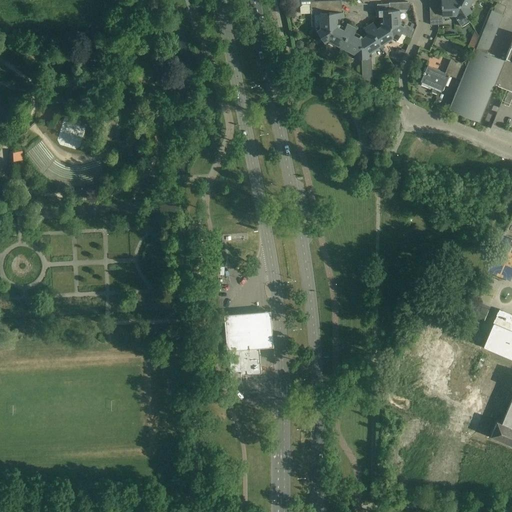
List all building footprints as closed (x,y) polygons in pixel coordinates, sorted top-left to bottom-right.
[(339,18),(343,18),(343,12),(341,12),(335,12),(329,12),(323,12),(317,13),(317,1),(314,1),(314,0),(300,0),(300,2),(311,1),(311,14),(314,14),(315,28),(321,36),(340,24),(339,24),(339,18)] [(465,15),(456,0),(441,0),(441,6),(442,12),(442,18),(442,19),(444,19),(444,15),(454,15),(462,27),(470,22),(465,15)] [(473,0),(456,0),(465,15),(473,9),(470,5),(473,0)] [(400,22),(400,10),(401,10),(402,10),(403,9),(404,9),(405,8),(406,7),(406,6),(408,2),(407,2),(389,2),(389,4),(377,4),(377,10),(376,10),(376,16),(380,16),(380,22),(401,33),(405,25),(400,22)] [(495,84),(506,89),(509,91),(508,93),(511,94),(511,42),(505,60),(487,53),(506,7),(497,3),(493,10),(489,9),(449,109),(480,122),(495,84)] [(291,8),(289,8),(290,14),(301,6),(291,6),(291,8)] [(401,33),(380,22),(380,23),(375,26),(373,22),(368,25),(383,49),(385,47),(383,44),(391,39),(402,44),(406,36),(401,33)] [(339,50),(352,26),(347,24),(345,27),(340,24),(321,36),(326,44),(330,42),(339,46),(337,49),(339,50)] [(383,49),(368,25),(364,28),(366,31),(360,35),(362,58),(371,57),(371,52),(380,47),(382,50),(383,49)] [(362,58),(360,35),(355,32),(357,28),(352,26),(339,50),(341,51),(343,48),(352,53),(352,58),(362,58)] [(450,75),(458,78),(464,65),(450,59),(445,73),(427,65),(420,81),(434,86),(432,91),(438,94),(440,89),(442,90),(446,81),(447,81),(449,76),(450,75),(449,75),(450,75)] [(444,68),(446,63),(439,59),(436,65),(444,68)] [(109,113),(105,139),(113,140),(117,114),(109,113)] [(124,141),(120,142),(122,154),(129,152),(129,157),(130,157),(135,156),(132,140),(124,141)] [(22,152),(13,152),(11,153),(11,161),(23,161),(22,152)] [(511,315),(499,310),(484,346),(511,358),(511,315)] [(271,312),(225,315),(227,351),(274,347),(271,312)] [(259,351),(259,348),(259,346),(240,348),(239,347),(238,347),(238,348),(230,348),(228,348),(229,349),(231,371),(230,371),(230,372),(232,372),(232,371),(240,370),(240,371),(241,371),(241,375),(261,373),(260,352),(260,351),(259,351)] [(453,362),(464,366),(468,354),(457,349),(453,362)] [(425,361),(407,354),(394,390),(387,410),(404,417),(425,361)] [(453,384),(446,401),(464,409),(476,381),(460,375),(463,368),(451,364),(444,381),(453,384)] [(404,416),(423,423),(398,487),(420,496),(452,414),(432,406),(411,398),(404,416)] [(511,398),(502,423),(497,421),(490,436),(511,444),(511,398)]
